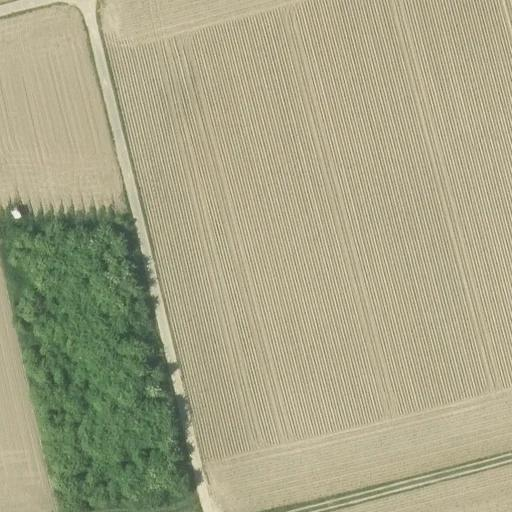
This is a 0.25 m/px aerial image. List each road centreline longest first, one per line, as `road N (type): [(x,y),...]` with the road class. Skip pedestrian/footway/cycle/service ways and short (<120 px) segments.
road 1 (track): [(208,511),(86,0)]
road 2 (track): [(511,461),(324,511)]
